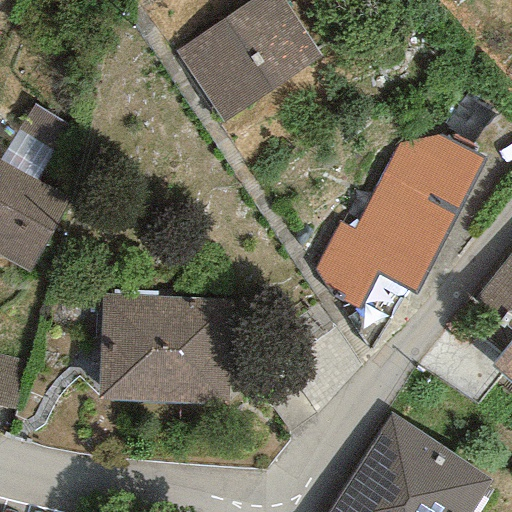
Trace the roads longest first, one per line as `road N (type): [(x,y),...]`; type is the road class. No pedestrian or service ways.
road 1 (residential): [(279,511),(389,361),(511,222)]
road 2 (residential): [(249,511),(0,460)]
